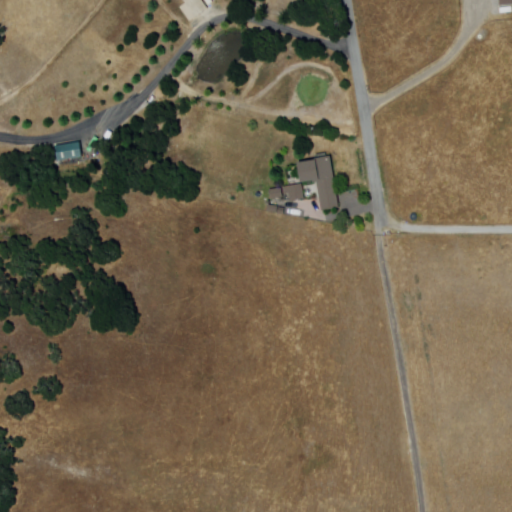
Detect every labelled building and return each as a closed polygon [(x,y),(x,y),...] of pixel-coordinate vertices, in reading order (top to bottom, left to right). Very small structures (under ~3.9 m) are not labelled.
[(197,16),(186,2),(188,0),(202,0),(208,6),(197,16)] [(82,158),(57,159),(56,143),(81,141),(82,158)] [(339,210),(330,157),(313,160),(313,161),(295,165),(299,185),(312,182),(312,185),(316,184),(322,213),(339,210)] [(290,203),(304,201),(302,185),(287,188),(290,203)] [(283,199),(270,201),(269,191),(282,189),(283,199)] [(262,200),(255,199),(257,192),(264,193),(262,200)] [(266,213),(268,206),(285,210),(284,216),(266,213)]
